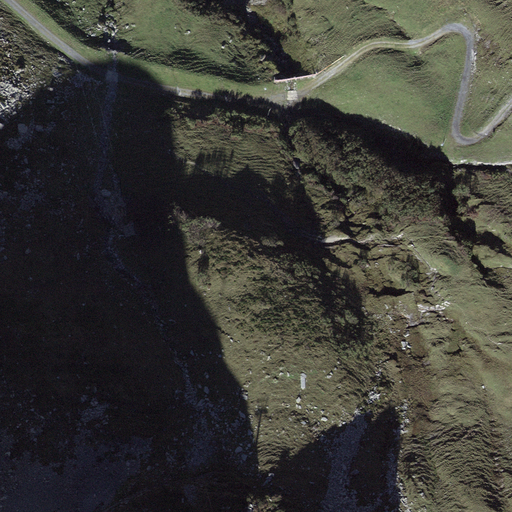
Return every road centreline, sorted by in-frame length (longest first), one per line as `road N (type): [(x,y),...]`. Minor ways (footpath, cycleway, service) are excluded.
road 1 (track): [(132,82),(277,99),(374,44),(413,45),(454,28),(466,33),(470,51),(458,136),(483,134),(511,101)]
road 2 (track): [(8,0),(100,72),(132,82)]
